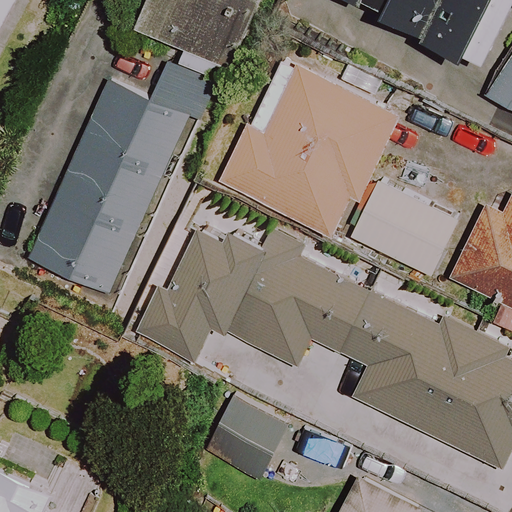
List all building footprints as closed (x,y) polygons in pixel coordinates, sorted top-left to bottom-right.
[(0,0),(0,25),(13,0),(0,0)] [(258,0),(145,0),(134,27),(172,44),(167,56),(215,78),(221,81),(258,0)] [(511,0),(364,0),(486,60),(511,8),(511,0)] [(511,48),(484,88),(511,108),(511,48)] [(400,110),(275,53),(219,175),(336,228),(355,187),(363,191),(400,110)] [(147,100),(185,117),(196,122),(215,78),(167,56),(147,100)] [(105,293),(185,117),(147,100),(106,81),(82,135),(63,127),(43,172),(61,181),(26,258),(105,293)] [(454,218),(382,182),(355,237),(428,273),(454,218)] [(511,305),(511,192),(490,183),(447,276),(511,305)] [(274,244),(197,207),(138,329),(198,358),(212,328),(230,336),(295,367),(308,339),(362,365),(348,395),(499,468),(511,440),(511,352),(439,318),(437,322),(274,244)] [(285,423),(228,396),(202,451),(259,478),(285,423)] [(0,470),(0,511),(46,511),(41,509),(48,494),(0,470)] [(418,511),(419,511),(347,474),(326,511),(418,511)]
